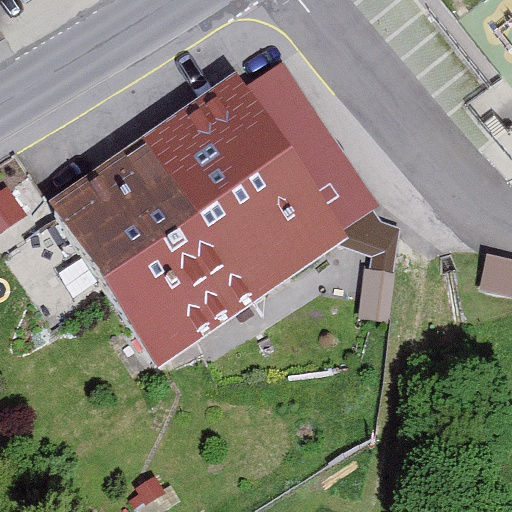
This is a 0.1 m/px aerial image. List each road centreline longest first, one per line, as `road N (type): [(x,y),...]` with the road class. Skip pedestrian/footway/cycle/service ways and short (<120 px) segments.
road 1 (residential): [(301,0),(453,183),(511,224)]
road 2 (secondary): [(0,110),(179,0)]
